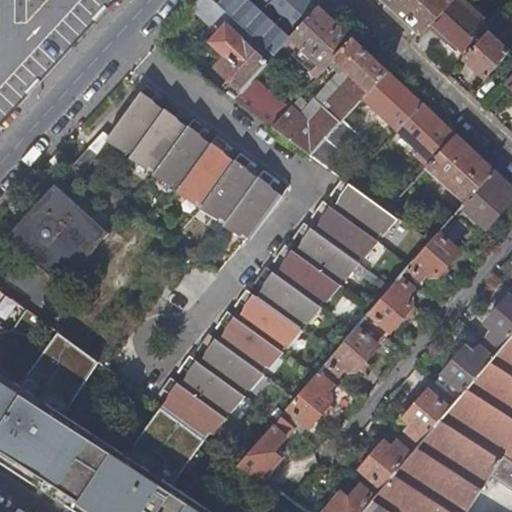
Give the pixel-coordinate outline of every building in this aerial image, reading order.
[(201,0),(197,5),(219,25),(228,13),(217,3),(214,0),(201,0)] [(382,0),(402,18),(424,38),(435,25),(457,1),(455,0),(382,0)] [(469,57),(491,33),(457,1),(435,25),(469,57)] [(354,41),(320,9),(300,31),(292,40),(327,70),(337,59),(354,41)] [(511,10),(491,33),(506,47),(511,41),(511,10)] [(219,25),(226,31),(228,28),(236,35),(243,27),(234,18),(228,13),(219,25)] [(232,84),(225,92),(237,101),(245,92),(276,57),(254,36),(246,45),(236,35),(228,28),(226,31),(214,44),(230,59),(219,72),(232,84)] [(467,60),(489,81),(511,55),(511,52),(506,47),(491,33),(469,57),(467,60)] [(165,39),(160,45),(167,50),(172,44),(165,39)] [(389,74),(354,41),(337,59),(355,76),(372,93),(389,74)] [(331,80),(324,73),(315,84),(322,90),(331,80)] [(423,105),(389,74),(372,93),(366,99),(400,132),(423,105)] [(289,112),(275,128),(314,156),(345,122),(366,99),(372,93),(355,76),(320,115),(311,125),(292,109),(289,112)] [(148,87),(112,137),(111,139),(111,140),(134,156),(131,159),(133,161),(136,157),(166,112),(159,106),(157,108),(153,105),(160,95),(148,87)] [(245,92),(237,101),(275,128),(289,112),(284,108),(277,115),(245,92)] [(311,125),(320,115),(301,99),(292,109),(311,125)] [(172,104),(166,112),(136,157),(157,172),(155,176),(156,177),(159,173),(190,129),(182,123),(181,125),(176,122),(183,112),(172,104)] [(457,137),(423,105),(400,132),(417,148),(413,152),(430,168),(457,137)] [(190,129),(159,173),(181,189),(179,193),(180,194),(182,190),(213,146),(205,140),(204,142),(200,139),(207,129),(196,121),(190,129)] [(361,136),(345,122),(314,156),(331,169),(361,136)] [(106,133),(93,147),(102,153),(111,140),(111,139),(112,137),(106,133)] [(213,146),(182,190),(205,206),(202,210),(203,211),(206,207),(237,162),(229,157),(228,159),(224,156),(230,146),(219,137),(213,146)] [(495,172),(457,137),(430,168),(429,168),(469,203),(495,172)] [(93,147),(76,166),(88,174),(102,153),(93,147)] [(237,162),(206,207),(229,223),(261,179),(253,173),(251,176),(247,173),(254,163),(243,154),(237,162)] [(261,179),(229,223),(226,226),(244,238),(246,236),(251,239),(270,219),(285,197),(277,191),(275,192),(271,189),(278,179),(267,171),(261,179)] [(509,185),(495,172),(469,203),(465,207),(489,229),(511,200),(511,199),(503,191),(509,185)] [(390,212),(352,184),(346,180),(337,191),(346,200),(343,204),(341,202),(335,210),(377,242),(380,245),(382,243),(380,242),(396,220),(400,222),(401,220),(390,212)] [(416,183),(390,212),(401,220),(433,244),(448,227),(457,217),(416,183)] [(63,287),(85,264),(87,265),(106,239),(107,240),(112,235),(110,233),(112,230),(77,205),(75,207),(73,205),(76,202),(58,185),(9,237),(50,274),(51,273),(57,278),(55,280),(63,287)] [(511,187),(509,185),(503,191),(511,199),(511,187)] [(361,264),(377,242),(335,210),(326,203),(318,214),(327,221),(324,225),(322,224),(317,232),(358,263),(362,266),(363,265),(361,264)] [(478,236),(457,217),(448,227),(461,238),(469,246),(478,236)] [(342,287),(358,263),(317,232),(307,224),(298,236),(308,243),(305,247),(303,246),(297,253),(340,285),(342,287)] [(461,238),(448,227),(433,244),(413,268),(412,269),(424,280),(429,274),(435,278),(439,278),(461,253),(454,246),(461,238)] [(101,360),(184,249),(155,229),(73,339),(101,360)] [(322,309),(340,285),(297,253),(288,246),(279,258),(289,265),(286,269),(284,268),(278,276),(321,308),(322,309)] [(304,330),(321,308),(278,276),(268,268),(260,279),(269,287),(267,290),(265,289),(258,298),(301,330),(305,333),(306,332),(304,330)] [(373,314),(393,331),(415,307),(414,301),(410,297),(415,291),(403,280),(394,289),(375,312),(373,314)] [(446,306),(454,297),(443,287),(435,296),(446,306)] [(246,312),(239,319),(282,352),(286,355),(287,354),(285,352),(301,330),(258,298),(249,290),(240,301),(250,309),(247,313),(246,312)] [(27,307),(55,328),(65,314),(36,293),(27,307)] [(511,295),(490,322),(490,327),(495,331),(486,341),(500,353),(511,338),(511,295)] [(227,334),(221,342),(263,374),(267,377),(268,375),(267,374),(282,352),(239,319),(230,312),(221,323),(231,331),(228,335),(227,334)] [(373,314),(366,321),(387,339),(393,331),(373,314)] [(366,321),(359,330),(380,347),(387,339),(366,321)] [(337,356),(324,371),(337,382),(348,369),(353,374),(358,373),(380,347),(359,330),(356,334),(337,356)] [(100,363),(60,334),(21,386),(0,373),(0,460),(61,501),(103,439),(66,414),(100,363)] [(207,355),(201,363),(245,396),(248,399),(249,397),(248,396),(263,374),(221,342),(211,334),(202,345),(212,353),(209,357),(207,355)] [(511,338),(500,353),(458,402),(443,418),(446,420),(366,511),(471,511),(495,475),(511,486),(511,338)] [(500,353),(486,341),(475,354),(470,350),(465,350),(437,383),(438,384),(458,402),(500,353)] [(189,378),(183,385),(225,418),(229,421),(230,420),(228,419),(245,396),(201,363),(192,356),(183,367),(192,375),(190,378),(189,378)] [(298,400),(283,418),(302,435),(310,426),(311,427),(333,402),(332,397),(327,393),(337,382),(324,371),(318,378),(298,400)] [(170,399),(162,409),(208,442),(225,418),(183,385),(172,378),(164,389),(174,397),(171,400),(170,399)] [(421,444),(443,418),(458,402),(438,384),(408,417),(409,422),(414,426),(408,433),(421,444)] [(128,456),(103,439),(61,501),(78,511),(214,511),(175,486),(208,442),(162,409),(128,456)] [(260,444),(241,466),(240,467),(263,482),(303,436),(302,435),(283,418),(280,422),(260,444)] [(417,449),(421,444),(408,433),(403,438),(417,449)] [(382,490),(417,449),(403,438),(393,450),(388,446),(384,446),(362,472),(382,490)] [(327,511),(363,511),(375,498),(362,487),(349,502),(342,495),(327,511)]
